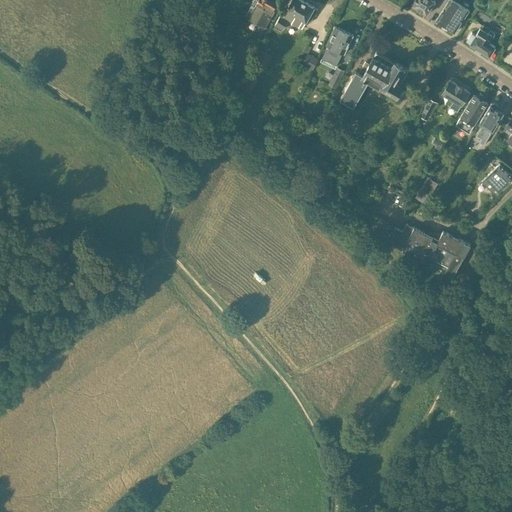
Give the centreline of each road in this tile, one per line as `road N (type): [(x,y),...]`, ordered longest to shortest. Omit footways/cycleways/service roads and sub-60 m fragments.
road 1 (track): [(450,286),(339,465)]
road 2 (tertiary): [(511,87),(373,0)]
